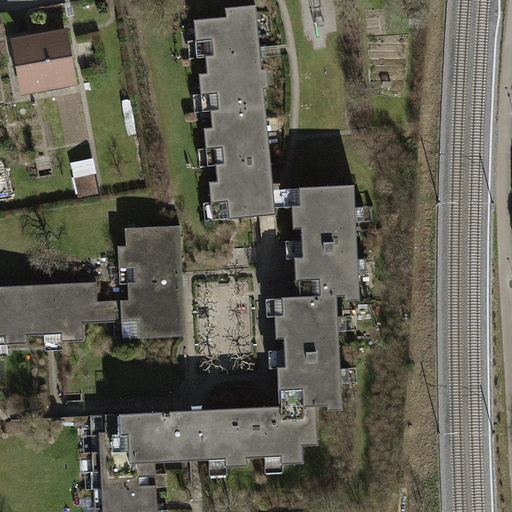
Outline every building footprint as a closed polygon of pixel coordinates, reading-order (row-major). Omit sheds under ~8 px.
[(209,95),(211,112),(266,106),(261,52),(256,6),(226,9),(227,18),(194,21),(196,41),(196,42),(204,41),(206,58),(207,74),(199,74),(202,95),(202,96),(209,95)] [(65,33),(15,42),(19,68),(27,67),(31,89),(74,81),(65,33)] [(190,59),(206,58),(204,41),(196,42),(196,41),(188,41),(190,59)] [(27,67),(19,68),(23,91),(31,89),(27,67)] [(195,113),(211,112),(209,95),(202,96),(202,95),(193,95),(195,113)] [(273,180),(266,106),(211,112),(213,128),(205,129),(207,149),(207,150),(215,149),(216,166),(218,182),(210,182),(212,203),(220,203),(221,220),(276,215),(275,208),(274,190),(273,180)] [(200,167),(216,166),(215,149),(207,150),(207,149),(198,149),(200,167)] [(50,156),(35,158),(37,171),(52,168),(50,156)] [(90,161),(77,164),(79,176),(92,174),(90,161)] [(295,259),(297,297),(338,295),(360,295),(359,274),(358,259),(356,222),(356,207),(355,186),(299,188),(299,189),(300,205),(293,205),(293,207),(294,229),(301,229),(302,241),(302,251),(303,257),(295,258),(295,259)] [(275,208),(293,207),(293,205),(300,205),(299,189),(274,190),(275,208)] [(205,221),(221,220),(220,203),(212,203),(204,203),(205,221)] [(364,207),(356,207),(356,222),(364,221),(364,207)] [(129,300),(98,301),(95,301),(96,323),(122,322),(130,321),(131,338),(131,339),(185,336),(183,281),(181,226),(126,228),(127,246),(118,246),(119,268),(128,267),(128,284),(129,300)] [(302,251),(302,241),(286,241),(287,259),(295,259),(295,258),(303,257),(302,251)] [(366,259),(358,259),(359,274),(367,273),(366,259)] [(128,267),(119,268),(120,284),(128,284),(128,267)] [(83,323),(96,323),(95,301),(98,301),(97,282),(0,286),(0,336),(6,337),(6,345),(7,344),(28,344),(28,335),(45,335),(53,334),(62,334),(62,342),(63,342),(84,341),(83,323)] [(278,368),(280,407),(317,405),(317,406),(343,405),(342,383),(341,369),(339,331),(339,317),(338,295),(297,297),(283,298),(283,315),(275,316),(275,317),(276,338),(284,338),(285,350),(285,361),(286,367),(278,367),(278,368)] [(275,317),(275,316),(283,315),(283,298),(267,299),(267,317),(275,317)] [(339,317),(339,331),(347,331),(346,316),(339,317)] [(130,321),(122,322),(123,338),(131,338),(130,321)] [(64,350),(63,342),(62,342),(62,334),(53,334),(45,335),(46,351),(64,350)] [(285,361),(285,350),(269,351),(270,369),(278,368),(278,367),(286,367),(285,361)] [(341,369),(342,383),(350,383),(349,368),(341,369)] [(319,445),(317,406),(317,405),(280,407),(269,407),(205,410),(207,460),(209,460),(226,459),(226,467),(227,467),(248,466),(248,457),(265,457),(281,456),(282,464),(283,464),(304,463),(303,445),(319,445)] [(205,410),(161,412),(163,462),(179,461),(207,460),(205,410)] [(100,436),(100,451),(100,452),(155,450),(156,462),(159,462),(163,462),(161,412),(91,415),(92,437),(100,436)] [(156,474),(156,462),(155,450),(100,452),(100,451),(92,451),(93,473),(101,473),(102,488),(157,486),(157,487),(167,487),(167,473),(161,473),(156,474)] [(281,456),(265,457),(265,473),(284,472),(283,464),(282,464),(281,456)] [(226,459),(209,460),(210,476),(228,475),(227,467),(226,467),(226,459)] [(103,509),(103,511),(168,511),(168,510),(162,510),(158,511),(157,487),(157,486),(102,488),(94,488),(95,509),(103,509)]
